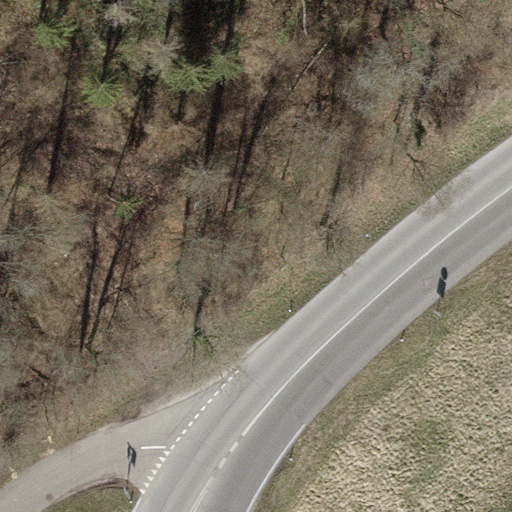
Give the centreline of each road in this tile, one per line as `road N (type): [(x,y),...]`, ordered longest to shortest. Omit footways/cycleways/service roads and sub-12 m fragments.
road 1 (trunk): [(410,272),(310,360),(226,462)]
road 2 (primary): [(410,272),(511,196)]
